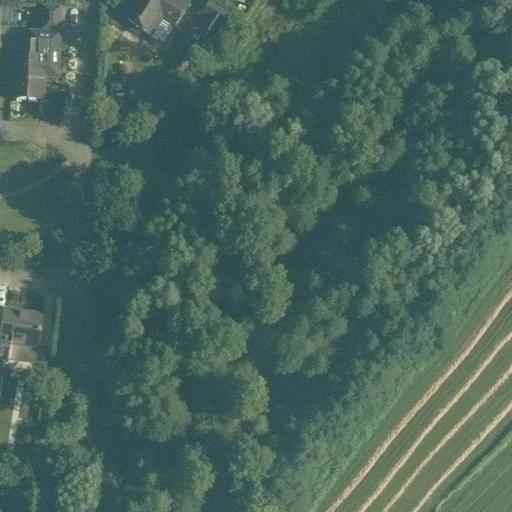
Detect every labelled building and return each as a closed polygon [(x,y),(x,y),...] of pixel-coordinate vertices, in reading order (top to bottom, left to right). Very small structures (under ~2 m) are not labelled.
[(126,27),(138,35),(141,31),(150,36),(161,19),(173,27),(188,4),(182,0),(130,0),(120,17),(128,23),(126,27)] [(209,1),(200,15),(205,18),(195,33),(210,43),(220,28),(225,30),(233,17),(209,1)] [(59,8),(41,7),(40,30),(58,31),(59,8)] [(6,78),(11,79),(10,98),(42,99),(43,67),(56,68),(58,35),(30,34),(29,57),(7,56),(6,78)] [(0,335),(0,360),(34,366),(41,316),(4,311),(0,335)]
